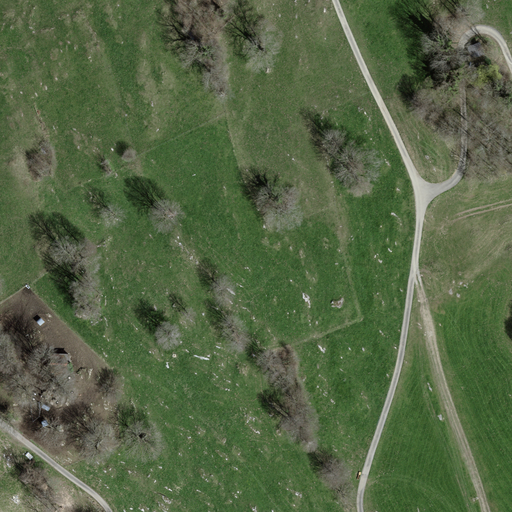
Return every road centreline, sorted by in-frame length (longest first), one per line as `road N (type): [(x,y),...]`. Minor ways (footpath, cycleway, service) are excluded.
road 1 (track): [(415,271),(435,372),(486,511)]
road 2 (unclassified): [(511,65),(493,32),(478,29),(464,39),(461,169),(449,182),(421,189)]
